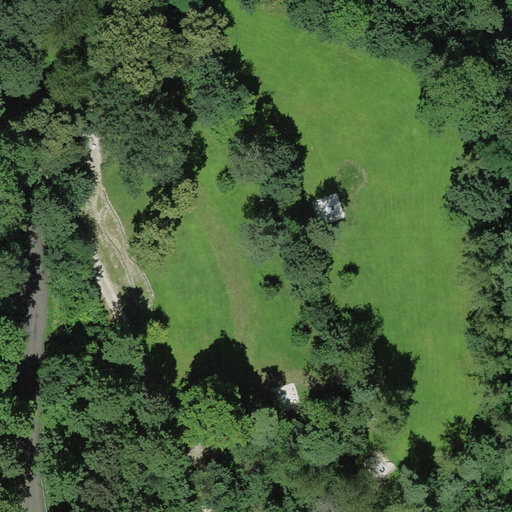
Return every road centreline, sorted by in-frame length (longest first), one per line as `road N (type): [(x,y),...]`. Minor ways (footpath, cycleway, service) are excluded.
road 1 (track): [(206,511),(86,244),(4,112)]
road 2 (residential): [(0,79),(31,256),(36,333),(25,478),(33,511)]
